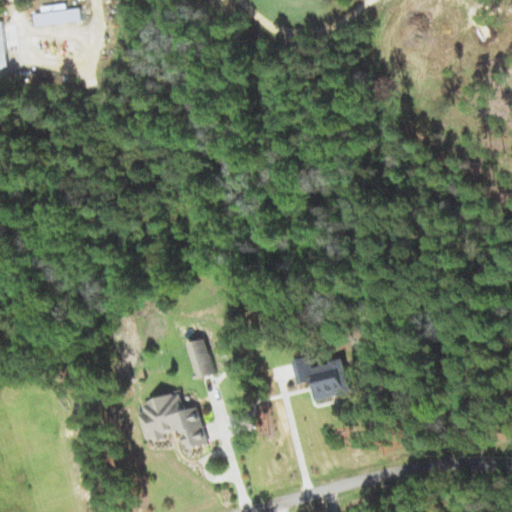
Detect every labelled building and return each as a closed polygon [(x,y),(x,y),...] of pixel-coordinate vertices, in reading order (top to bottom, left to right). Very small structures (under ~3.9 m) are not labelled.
[(81,7),(35,15),(37,27),(83,19),(81,7)] [(0,21),(0,68),(9,67),(5,21),(0,21)] [(190,344),(200,379),(219,373),(208,338),(190,344)] [(317,400),(354,392),(348,360),(316,366),(314,357),(296,360),(301,384),(313,382),(317,400)] [(211,444),(201,407),(189,410),(184,392),(145,402),(147,411),(141,413),(148,440),(157,438),(158,441),(169,438),(168,434),(184,430),(189,449),(211,444)]
